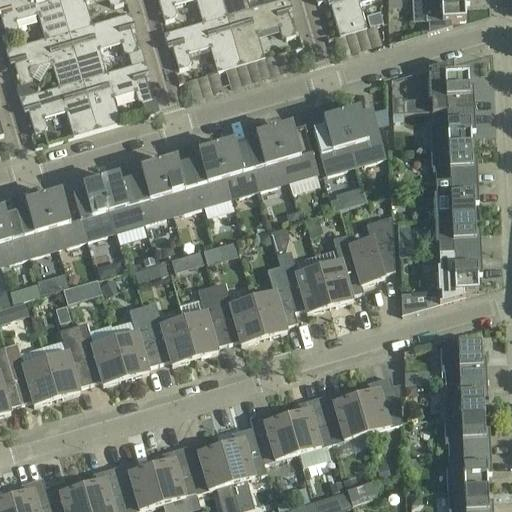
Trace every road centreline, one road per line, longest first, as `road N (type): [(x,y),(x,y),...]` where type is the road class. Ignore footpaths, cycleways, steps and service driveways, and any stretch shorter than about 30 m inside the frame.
road 1 (residential): [(0,457),(511,305)]
road 2 (residential): [(324,82),(509,32)]
road 3 (residential): [(175,130),(189,119),(324,82)]
road 4 (residential): [(26,173),(46,175),(175,130)]
road 5 (residential): [(175,130),(137,0)]
